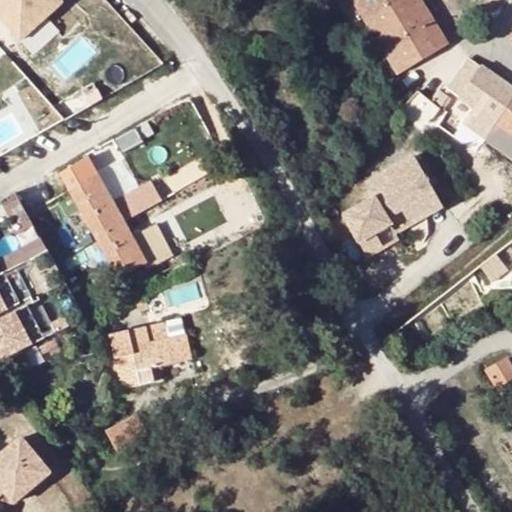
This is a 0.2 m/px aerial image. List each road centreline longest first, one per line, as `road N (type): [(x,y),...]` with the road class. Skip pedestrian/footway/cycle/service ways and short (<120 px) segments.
road 1 (unclassified): [(467,511),(358,315),(203,71)]
road 2 (residential): [(0,175),(203,71)]
